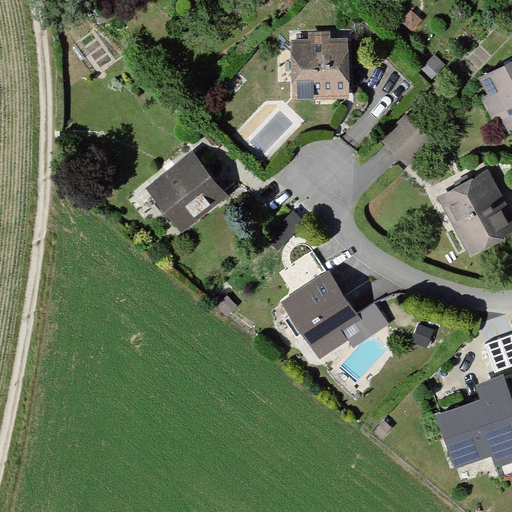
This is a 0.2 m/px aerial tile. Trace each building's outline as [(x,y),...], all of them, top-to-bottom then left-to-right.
[(355,32),(294,31),(292,93),(353,95),(355,32)] [(511,54),(477,75),(511,135),(511,134),(511,54)] [(435,138),(407,110),(383,134),(411,162),(435,138)] [(228,189),(194,144),(146,180),(180,225),(228,189)] [(511,233),(511,207),(486,160),(433,188),(469,256),(511,233)] [(359,317),(333,277),(291,304),(324,355),(347,340),(352,347),(392,321),(381,303),(359,317)] [(481,397),(436,410),(452,466),(493,454),(495,460),(511,454),(511,374),(509,365),(475,375),(481,397)]
